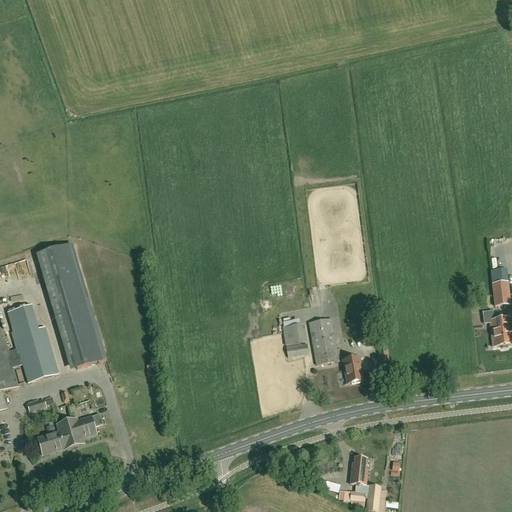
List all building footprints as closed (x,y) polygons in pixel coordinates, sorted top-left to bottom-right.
[(509,273),(494,274),(494,282),(509,282),(509,273)] [(21,275),(0,277),(0,298),(22,295),(22,297),(32,296),(31,292),(24,293),(21,275)] [(510,306),(507,284),(493,285),(495,308),(510,306)] [(274,320),(273,305),(260,306),(261,321),(274,320)] [(0,324),(0,411),(6,410),(2,396),(3,396),(2,392),(18,388),(13,369),(21,366),(27,385),(58,376),(44,329),(37,331),(30,308),(7,314),(12,334),(10,334),(15,350),(8,352),(0,324)] [(490,324),(492,341),(500,340),(499,330),(504,330),(503,320),(494,321),(493,312),(483,313),(484,324),(490,324)] [(500,340),(492,341),(493,348),(500,347),(501,349),(507,349),(508,346),(511,345),(511,322),(511,319),(503,320),(504,330),(499,330),(500,340)] [(331,320),(309,324),(316,367),(339,363),(331,320)] [(285,347),(307,344),(304,326),(283,329),(285,347)] [(287,359),(309,356),(307,345),(286,348),(287,359)] [(388,362),(385,346),(378,347),(381,363),(388,362)] [(359,359),(343,361),(347,385),(362,382),(360,370),(361,370),(359,359)] [(83,360),(75,361),(76,371),(84,370),(83,360)] [(46,408),(44,401),(27,406),(30,413),(46,408)] [(38,440),(43,457),(84,444),(83,440),(96,436),(94,429),(104,426),(101,415),(77,423),(77,420),(57,426),(59,434),(38,440)] [(366,487),(368,468),(366,468),(367,461),(354,459),(354,466),(352,465),(350,486),(366,487)] [(319,488),(326,492),(329,484),(322,481),(319,488)] [(331,486),(331,494),(342,494),(342,486),(331,486)] [(366,511),(377,511),(380,489),(369,488),(366,511)] [(350,503),(351,503),(365,504),(365,495),(351,494),(350,503)]
